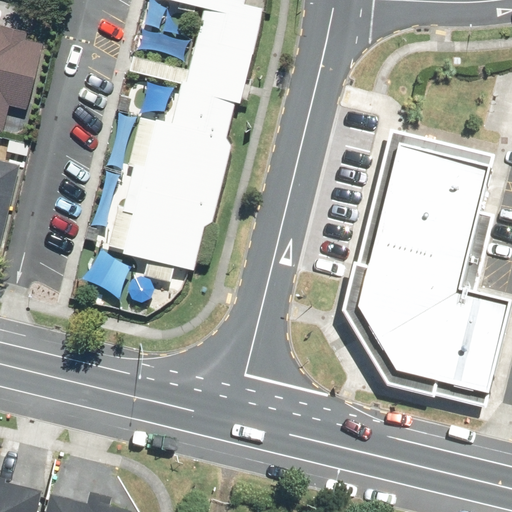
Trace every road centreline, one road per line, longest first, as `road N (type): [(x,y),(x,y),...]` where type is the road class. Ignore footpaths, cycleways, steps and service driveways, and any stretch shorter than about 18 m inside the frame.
road 1 (residential): [(234,416),(333,0)]
road 2 (secondary): [(234,416),(511,487)]
road 3 (secondary): [(0,357),(234,416)]
